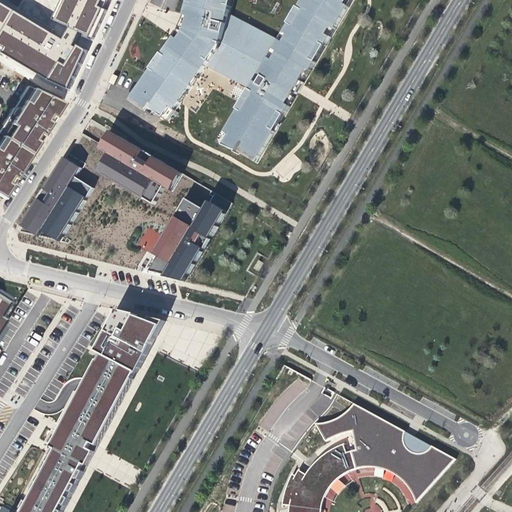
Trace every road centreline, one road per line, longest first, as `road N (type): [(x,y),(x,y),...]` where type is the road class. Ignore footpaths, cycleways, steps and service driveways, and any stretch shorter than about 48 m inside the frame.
road 1 (tertiary): [(264,324),(458,0)]
road 2 (residential): [(0,267),(264,324)]
road 3 (residential): [(0,232),(82,102),(129,0)]
road 4 (residential): [(264,324),(472,439)]
road 5 (tertiary): [(153,511),(264,324)]
